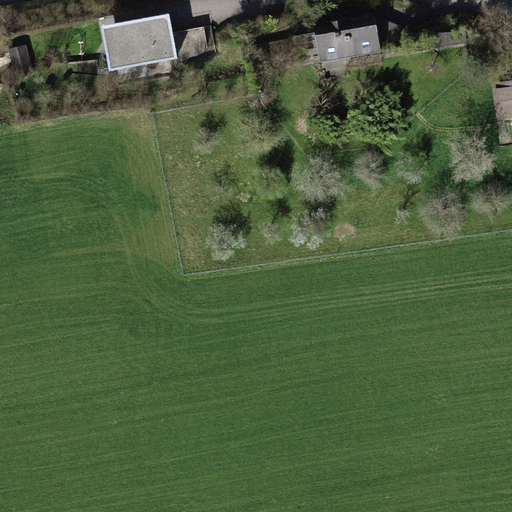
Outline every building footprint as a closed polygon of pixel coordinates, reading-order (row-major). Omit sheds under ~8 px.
[(171,14),(117,23),(125,69),(179,59),(171,14)] [(343,23),(315,28),(321,59),(382,49),(377,21),(344,27),(343,23)] [(464,37),(415,43),(415,50),(465,44),(464,37)] [(290,41),(253,46),(255,62),(292,57),(290,41)] [(22,46),(8,51),(18,78),(32,73),(22,46)] [(511,84),(496,86),(499,115),(511,113),(511,84)]
